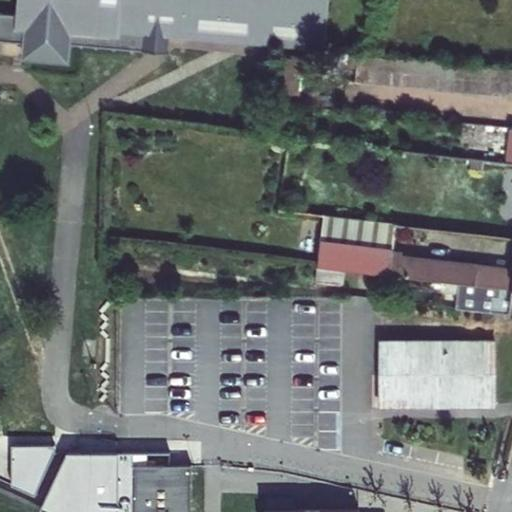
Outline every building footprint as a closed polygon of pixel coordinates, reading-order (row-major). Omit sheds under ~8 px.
[(325,50),(329,0),(22,0),(21,16),(0,14),(0,39),(31,43),(29,57),(73,61),(74,47),(150,53),(152,35),(172,36),(274,45),(325,50)] [(152,35),(150,53),(157,54),(171,56),(172,36),(152,35)] [(437,82),(511,88),(511,63),(373,53),(359,52),(357,72),(437,80),(437,82)] [(321,211),(317,236),(390,246),(391,234),(393,221),(321,211)] [(243,217),(238,252),(249,253),(253,218),(243,217)] [(390,246),(317,236),(314,261),(343,265),(451,277),(511,284),(511,252),(510,265),(389,249),(390,246)] [(341,280),(343,265),(314,261),(311,276),(341,280)] [(511,284),(451,277),(450,287),(460,289),(458,303),(511,309),(511,284)] [(370,310),(371,297),(344,296),(344,308),(370,310)] [(490,340),(380,342),(383,402),(493,399),(490,340)] [(11,494),(44,511),(72,511),(76,461),(102,462),(147,462),(147,444),(96,444),(11,443),(11,494)] [(76,461),(72,511),(128,511),(128,479),(102,478),(102,462),(76,461)] [(147,462),(102,462),(102,478),(128,479),(128,511),(187,511),(187,463),(147,462)]
